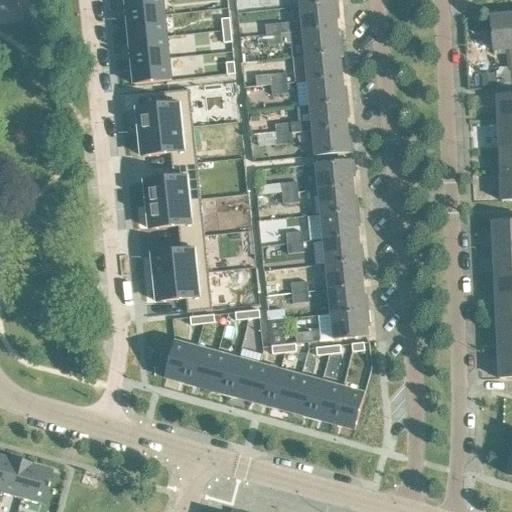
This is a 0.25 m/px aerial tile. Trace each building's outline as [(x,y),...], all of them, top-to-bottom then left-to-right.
[(162,0),(126,0),(129,20),(165,16),(162,0)] [(339,3),(301,7),(303,32),(338,29),(337,20),(340,19),(339,3)] [(511,50),(511,15),(507,16),(507,12),(491,14),(494,52),(511,50)] [(165,16),(129,20),(131,42),(167,38),(165,16)] [(230,19),(222,20),(223,32),(231,31),(230,19)] [(282,24),(265,26),(266,35),(283,34),(282,24)] [(338,29),(303,32),(306,57),(344,53),(342,37),(339,38),(338,29)] [(231,31),(223,32),(225,44),(233,43),(231,31)] [(283,34),(266,35),(267,47),(284,45),(283,34)] [(167,38),(131,42),(133,63),(169,59),(167,38)] [(344,53),(306,57),(308,82),(343,79),(342,70),(345,69),(344,53)] [(169,59),(133,63),(136,86),(171,82),(169,59)] [(235,63),(227,64),(228,76),(236,75),(235,63)] [(511,87),(511,70),(496,72),(498,88),(511,87)] [(287,74),(257,77),(258,87),(271,86),(288,84),(287,74)] [(343,79),(308,82),(311,107),(349,103),(347,87),(344,87),(343,79)] [(288,84),(271,86),(272,96),(289,95),(288,84)] [(166,106),(138,109),(140,133),(194,128),(190,91),(165,93),(166,106)] [(511,95),(497,97),(499,123),(511,122),(511,95)] [(349,103),(311,107),(313,132),(348,129),(347,119),(350,119),(349,103)] [(251,114),(252,122),(261,121),(261,113),(251,114)] [(511,148),(511,122),(499,123),(500,149),(511,148)] [(299,123),(275,125),(276,135),(293,134),(300,133),(299,123)] [(141,142),(138,142),(139,154),(143,154),(143,157),(171,154),(173,167),(198,164),(194,128),(140,133),(141,142)] [(348,129),(313,132),(316,157),(354,153),(352,137),(348,137),(348,129)] [(293,134),(276,135),(277,146),(294,144),(293,134)] [(511,174),(511,148),(500,149),(501,175),(511,174)] [(354,161),(317,165),(319,190),(353,187),(353,178),(356,178),(354,161)] [(174,179),(146,182),(148,206),(202,201),(198,164),(173,167),(174,179)] [(511,201),(511,174),(501,175),(502,202),(511,201)] [(298,183),(281,184),(282,194),(299,192),(298,183)] [(353,187),(319,190),(322,215),(359,211),(358,196),(354,196),(353,187)] [(299,192),(282,194),(283,205),(300,203),(299,192)] [(149,215),(145,215),(147,227),(150,227),(151,230),(179,227),(180,240),(205,237),(202,201),(148,206),(149,215)] [(322,215),(308,217),(311,242),(324,240),(358,237),(358,228),(361,228),(359,211),(322,215)] [(511,221),(493,222),(494,248),(511,247),(511,221)] [(303,233),(286,234),(287,243),(304,242),(303,233)] [(153,258),(150,259),(151,271),(155,270),(156,279),(209,273),(205,237),(180,240),(182,252),(153,255),(153,258)] [(358,237),(324,240),(326,265),(364,262),(363,246),(359,246),(358,237)] [(304,242),(287,243),(288,255),(305,253),(304,242)] [(511,273),(511,247),(494,248),(495,275),(511,273)] [(364,262),(326,265),(329,290),(363,287),(362,278),(366,277),(364,262)] [(209,273),(156,279),(158,303),(187,300),(188,313),(213,311),(209,273)] [(511,273),(495,275),(496,301),(511,300),(511,273)] [(308,282),(291,284),(292,294),(309,292),(308,282)] [(363,287),(329,290),(332,316),(369,312),(368,295),(364,296),(363,287)] [(309,292),(292,294),(293,305),(310,303),(309,292)] [(511,326),(511,300),(496,301),(497,327),(511,326)] [(284,310),(268,312),(269,322),(270,322),(283,321),(285,320),(284,310)] [(260,311),(248,312),(248,320),(260,319),(260,311)] [(248,312),(236,314),(237,322),(248,320),(248,312)] [(369,312),(332,316),(334,340),(369,337),(368,327),(371,327),(369,312)] [(215,316),(203,317),(203,325),(215,324),(215,316)] [(203,317),(191,318),(191,326),(203,325),(203,317)] [(283,321),(270,322),(272,346),(279,346),(285,345),(283,321)] [(511,352),(511,326),(497,327),(499,353),(511,352)] [(313,332),(297,334),(298,344),(299,344),(314,342),(313,337),(313,332)] [(175,344),(166,379),(188,385),(197,350),(175,344)] [(365,344),(352,345),(353,353),(365,352),(365,344)] [(296,345),(284,346),(285,354),(297,353),(296,345)] [(284,346),(272,347),(273,355),(285,354),(284,346)] [(341,346),(329,348),(330,356),(342,354),(341,346)] [(329,348),(317,349),(317,357),(330,356),(329,348)] [(197,350),(188,385),(209,390),(218,356),(197,350)] [(239,361),(229,396),(250,402),(260,367),(263,356),(242,350),(239,361)] [(511,352),(499,353),(500,379),(511,378),(511,352)] [(218,356),(209,390),(229,396),(239,361),(218,356)] [(260,367),(250,402),(271,407),(281,373),(260,367)] [(281,373),(271,407),(292,413),(302,378),(281,373)] [(302,378),(292,413),(313,419),(322,384),(302,378)] [(322,384),(313,419),(334,425),(343,390),(322,384)] [(343,390),(334,425),(356,431),(365,396),(343,390)] [(0,492),(9,461),(0,458),(0,492)] [(0,494),(20,500),(30,466),(30,465),(9,459),(9,461),(0,492),(0,494)] [(30,466),(20,500),(42,506),(51,472),(30,466)]
